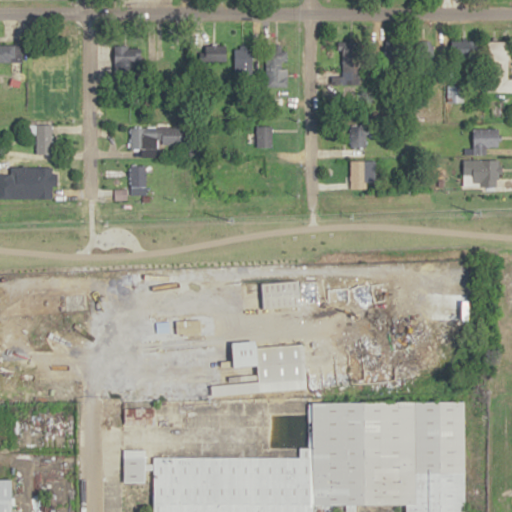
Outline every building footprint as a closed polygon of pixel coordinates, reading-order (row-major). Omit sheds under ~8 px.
[(510,40),(489,40),(489,91),(511,90),(511,77),(509,77),(510,40)] [(0,60),(20,61),(20,44),(0,43),(0,60)] [(236,46),(236,74),(253,74),(253,46),(236,46)] [(265,85),(286,85),(286,46),(265,46),(265,85)] [(32,110),(43,110),(43,88),(67,88),(67,51),(32,52),(32,110)] [(462,102),(462,85),(447,85),(447,102),(462,102)] [(348,145),(365,145),(365,122),(348,122),(348,145)] [(53,124),(35,124),(35,153),(53,153),(53,124)] [(271,125),(255,125),(255,145),(271,145),(271,125)] [(141,156),(158,156),(158,143),(184,144),(185,127),(128,126),(128,147),(141,148),(141,156)] [(499,128),(471,128),(471,155),(486,155),(486,147),(499,147),(499,128)] [(349,159),(349,189),(368,189),(368,159),(349,159)] [(463,175),(472,175),(472,185),(500,185),(500,159),(463,159),(463,175)] [(145,165),(129,165),(129,195),(145,195),(145,165)] [(26,167),(26,198),(52,198),(52,167),(26,167)] [(299,281),(301,306),(263,309),(261,284),(299,281)] [(199,320),(155,323),(156,336),(200,334),(199,320)] [(304,343),(307,388),(209,395),(208,385),(227,384),(227,376),(257,374),(257,366),(237,367),(236,348),(304,343)] [(467,511),(464,399),(310,404),(311,447),(299,447),(299,454),(153,459),(154,511),(467,511)] [(146,417),(146,409),(136,409),(136,417),(146,417)] [(123,482),(146,482),(146,455),(123,455),(123,482)] [(0,479),(0,511),(13,511),(13,479),(0,479)]
